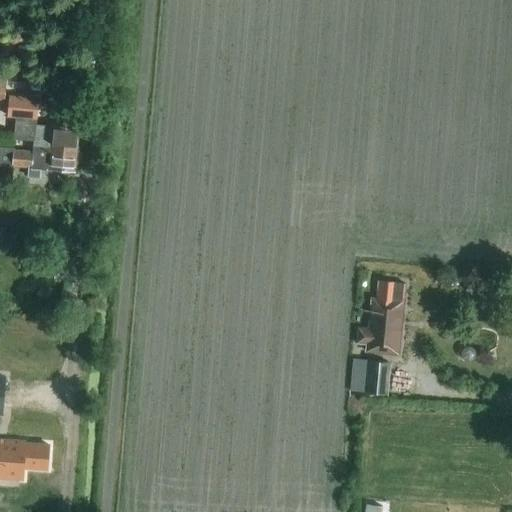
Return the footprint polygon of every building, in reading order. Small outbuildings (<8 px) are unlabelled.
[(16,117),(14,140),(33,141),(33,147),(76,151),(78,129),(34,125),(36,100),(9,98),(7,116),(16,117)] [(11,175),(12,166),(25,168),(25,176),(38,178),(39,169),(74,172),(76,151),(33,147),(32,152),(0,148),(0,186),(0,181),(10,182),(11,175)] [(77,261),(60,260),(55,259),(53,278),(76,280),(77,261)] [(369,324),(368,329),(358,328),(356,343),(366,344),(366,353),(399,357),(405,300),(402,300),(403,285),(379,283),(377,301),(372,300),(369,324)] [(364,394),(387,396),(390,363),(367,361),(364,394)] [(0,441),(0,479),(22,481),(23,469),(47,471),(48,446),(25,444),(25,443),(0,441)] [(367,503),(366,511),(382,511),(383,504),(367,503)]
